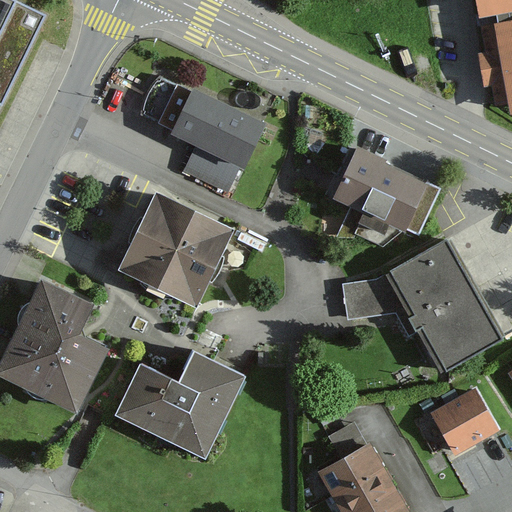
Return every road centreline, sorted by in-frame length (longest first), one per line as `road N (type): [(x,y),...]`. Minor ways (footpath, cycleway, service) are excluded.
road 1 (tertiary): [(177,0),(511,163)]
road 2 (residential): [(117,0),(0,247)]
